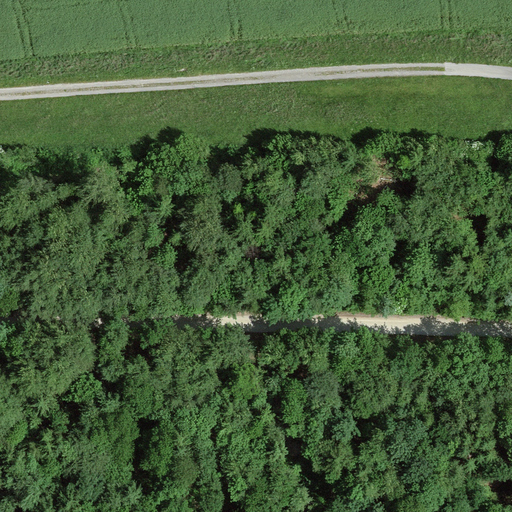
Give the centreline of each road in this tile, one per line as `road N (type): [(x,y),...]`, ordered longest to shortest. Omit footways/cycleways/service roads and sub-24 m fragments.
road 1 (track): [(511,74),(446,67),(0,92)]
road 2 (track): [(511,329),(0,321)]
